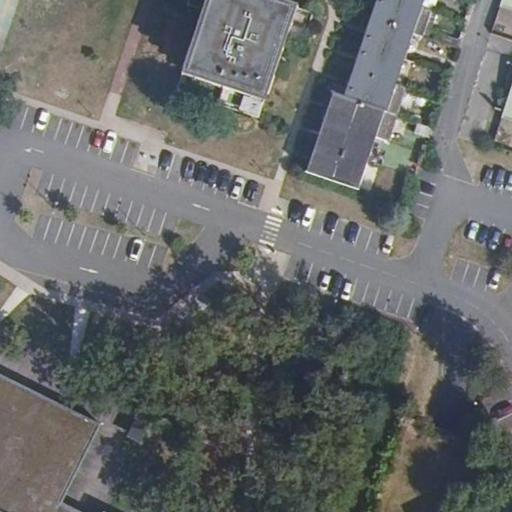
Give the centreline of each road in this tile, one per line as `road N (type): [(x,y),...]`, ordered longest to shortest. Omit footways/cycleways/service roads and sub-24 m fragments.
road 1 (residential): [(511,347),(488,315),(463,300),(255,228)]
road 2 (residential): [(255,228),(31,154),(10,158),(0,185)]
road 3 (residential): [(0,232),(39,258),(142,290),(172,285)]
